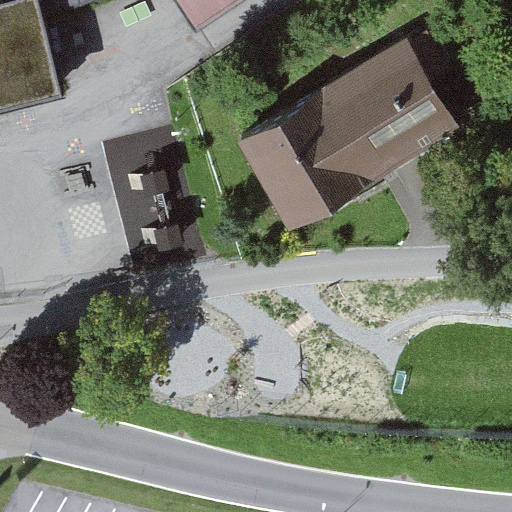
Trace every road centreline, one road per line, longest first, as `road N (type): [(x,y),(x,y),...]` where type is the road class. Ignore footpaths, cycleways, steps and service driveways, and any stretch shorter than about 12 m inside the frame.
road 1 (residential): [(511,263),(300,272),(0,322)]
road 2 (tertiary): [(0,419),(216,474),(459,511)]
